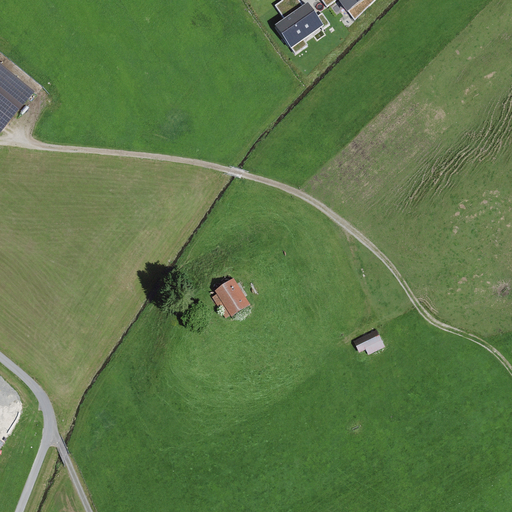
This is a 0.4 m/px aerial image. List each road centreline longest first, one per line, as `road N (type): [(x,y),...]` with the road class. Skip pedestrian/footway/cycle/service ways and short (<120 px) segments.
road 1 (track): [(0,142),(173,159),(292,190),(375,251),(432,321),(485,344),(511,372)]
road 2 (unclassified): [(0,356),(35,387),(50,418),(19,511)]
